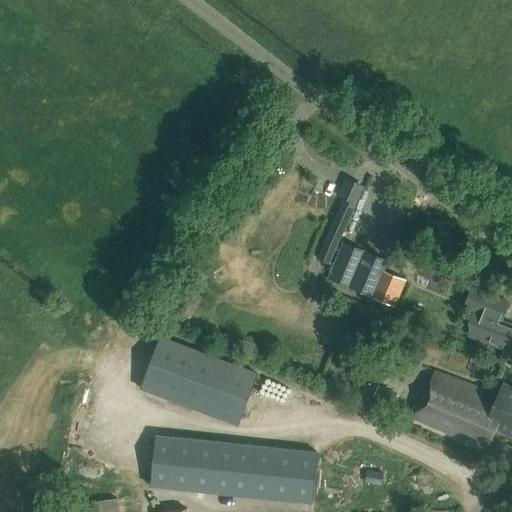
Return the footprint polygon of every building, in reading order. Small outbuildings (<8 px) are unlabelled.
[(332,262),(359,198),(347,193),(318,257),(332,262)] [(319,226),(330,230),(336,211),(326,208),(319,226)] [(345,240),(330,276),(350,284),(350,286),(375,296),(386,268),(389,258),(345,240)] [(395,303),(405,276),(386,268),(375,296),(395,303)] [(511,323),(502,320),(509,301),(472,287),(465,306),(484,313),(475,336),(505,348),(503,354),(511,357),(511,323)] [(237,425),(257,373),(162,336),(142,389),(237,425)] [(382,379),(406,386),(412,367),(388,360),(382,379)] [(499,398),(437,370),(416,415),(487,447),(496,427),(511,433),(511,385),(506,383),(499,398)] [(312,504),(317,452),(157,434),(151,487),(312,504)] [(369,480),(381,483),(383,473),(371,471),(369,480)] [(119,511),(118,497),(87,501),(73,504),(74,511),(119,511)]
